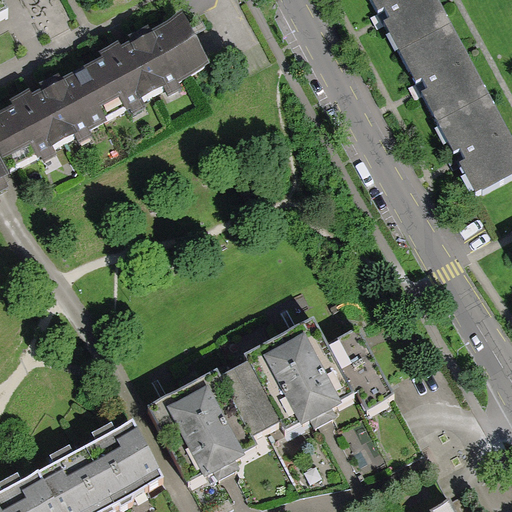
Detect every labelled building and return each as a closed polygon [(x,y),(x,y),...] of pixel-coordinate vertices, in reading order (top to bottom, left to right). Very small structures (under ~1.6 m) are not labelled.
[(384,0),(411,48),(462,20),(450,0),(384,0)] [(451,122),(502,94),(462,20),(411,48),(451,122)] [(182,27),(0,121),(0,166),(9,183),(209,79),(182,27)] [(489,191),(511,178),(511,111),(502,94),(451,122),(489,191)] [(305,355),(265,377),(294,430),(303,446),(343,423),(305,355)] [(247,379),(222,392),(253,449),(278,435),(247,379)] [(211,406),(169,427),(204,495),(235,479),(246,474),(211,406)] [(37,485),(39,489),(50,511),(133,511),(164,497),(133,437),(37,485)] [(50,511),(39,489),(0,508),(0,511),(50,511)]
